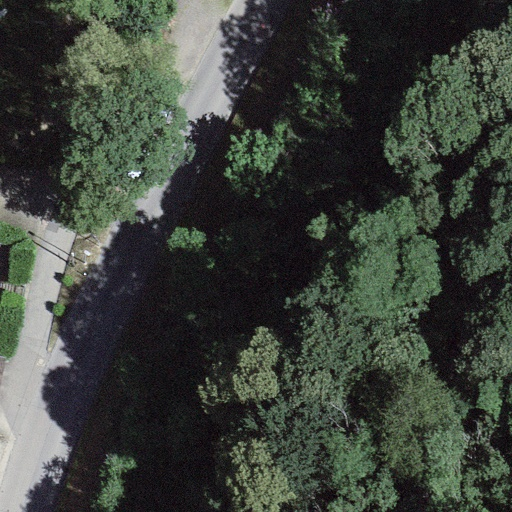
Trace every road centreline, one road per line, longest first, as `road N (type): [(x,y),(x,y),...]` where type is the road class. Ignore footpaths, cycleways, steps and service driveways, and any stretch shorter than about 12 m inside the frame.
road 1 (tertiary): [(242,0),(140,172),(24,511)]
road 2 (track): [(87,155),(125,0)]
